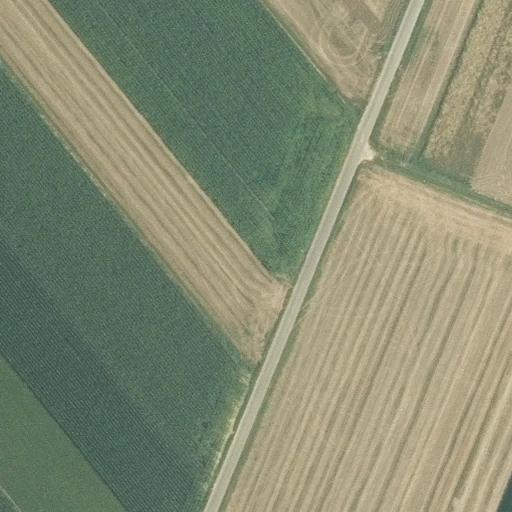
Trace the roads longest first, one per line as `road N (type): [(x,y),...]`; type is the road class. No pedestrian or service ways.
road 1 (track): [(210,511),(415,0)]
road 2 (track): [(355,149),(511,212)]
